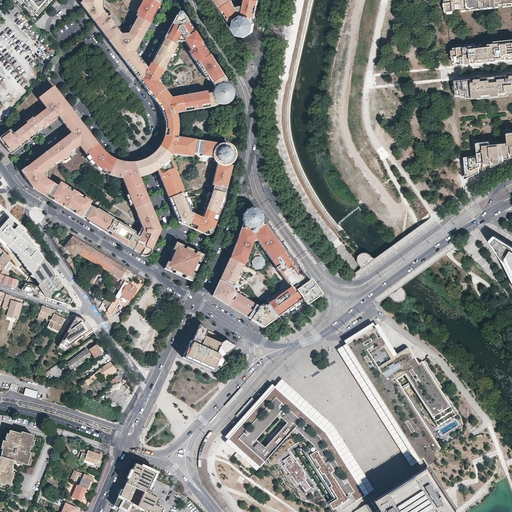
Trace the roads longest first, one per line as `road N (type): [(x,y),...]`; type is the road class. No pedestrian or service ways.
road 1 (tertiary): [(511,173),(351,283),(326,269),(273,198),(257,130)]
road 2 (secondary): [(258,58),(233,204)]
road 3 (secondary): [(152,272),(37,202)]
road 4 (secondary): [(0,406),(125,441)]
